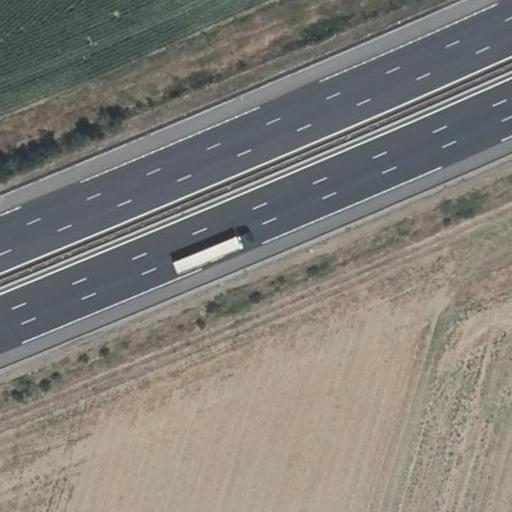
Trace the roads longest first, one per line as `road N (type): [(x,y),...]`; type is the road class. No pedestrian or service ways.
road 1 (motorway): [(511,30),(0,249)]
road 2 (motorway): [(0,325),(511,109)]
road 3 (track): [(511,205),(0,413)]
road 4 (track): [(0,133),(327,0)]
